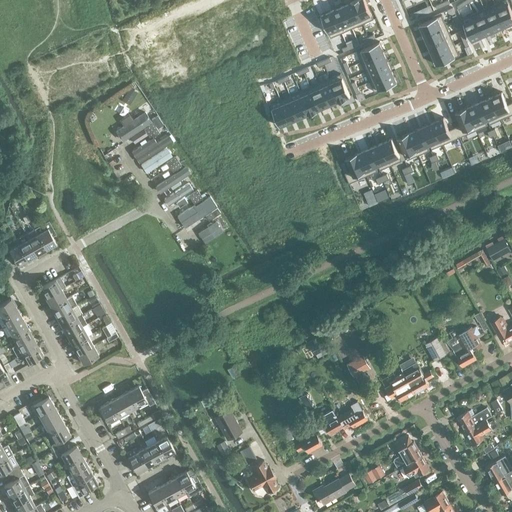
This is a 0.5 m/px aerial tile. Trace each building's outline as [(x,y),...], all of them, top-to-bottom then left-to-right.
[(352,1),(342,5),(352,28),(363,23),(353,0),(352,0),(352,1)] [(352,0),(353,0),(363,23),(374,18),(365,0),(352,0)] [(511,11),(507,0),(502,0),(495,3),(505,26),(511,22),(511,11)] [(495,3),(484,8),(494,31),(505,26),(495,3)] [(342,5),(332,10),(342,32),(352,28),(342,5)] [(484,8),(473,13),(483,35),(494,31),(484,8)] [(332,10),(321,14),(331,37),(342,32),(332,10)] [(473,13),(461,18),(471,40),(483,35),(473,13)] [(442,14),(419,24),(424,34),(446,24),(442,14)] [(446,24),(424,34),(428,44),(451,34),(446,24)] [(451,34),(428,44),(432,54),(455,44),(451,34)] [(356,37),(346,41),(346,43),(347,45),(349,49),(354,47),(359,45),(356,37)] [(379,41),(357,51),(361,61),(384,51),(379,41)] [(455,44),(432,54),(437,64),(459,55),(455,44)] [(384,51),(361,61),(366,71),(388,61),(384,51)] [(388,61),(366,71),(370,81),(393,71),(388,61)] [(393,71),(370,81),(374,91),(397,82),(393,71)] [(340,73),(330,77),(340,100),(347,98),(346,97),(350,96),(340,73)] [(330,77),(320,82),(330,104),(339,100),(339,101),(340,100),(330,77)] [(320,82),(310,86),(320,109),(330,104),(320,82)] [(310,86),(300,90),(310,113),(317,110),(320,109),(310,86)] [(357,86),(354,88),(356,94),(359,100),(359,101),(366,98),(362,90),(360,91),(357,86)] [(122,99),(130,104),(137,91),(130,87),(122,99)] [(300,90),(290,94),(300,117),(309,113),(310,114),(310,113),(300,90)] [(502,91),(491,96),(501,119),(511,113),(511,101),(507,103),(502,91)] [(290,94),(280,99),(290,121),(300,117),(290,94)] [(491,96),(480,101),(490,123),(501,119),(491,96)] [(280,99),(270,103),(280,126),(290,121),(280,99)] [(467,106),(466,106),(476,129),(487,124),(478,102),(467,106)] [(149,117),(142,105),(114,124),(121,134),(149,117)] [(461,124),(455,126),(459,137),(476,129),(466,106),(455,111),(461,124)] [(444,116),(433,121),(443,144),(459,137),(455,126),(449,129),(444,116)] [(433,121),(422,126),(432,149),(443,144),(433,121)] [(144,128),(148,134),(157,128),(156,127),(153,122),(144,128)] [(409,131),(408,131),(418,154),(429,150),(420,127),(409,131)] [(157,128),(148,134),(151,139),(160,133),(157,128)] [(408,131),(397,136),(407,159),(418,154),(408,131)] [(168,147),(172,144),(164,132),(133,153),(141,164),(168,147)] [(392,137),(381,142),(391,165),(402,160),(392,137)] [(381,142),(370,147),(380,169),(391,165),(381,142)] [(174,156),(168,147),(141,164),(148,173),(174,156)] [(357,152),(367,175),(378,170),(368,148),(357,152)] [(351,170),(345,172),(349,183),(367,175),(357,152),(346,157),(351,170)] [(170,167),(179,161),(175,156),(166,162),(170,167)] [(182,166),(179,161),(170,167),(173,172),(182,166)] [(197,175),(192,168),(181,175),(177,171),(156,185),(163,198),(187,181),(197,175)] [(169,207),(193,190),(187,181),(163,198),(169,207)] [(22,205),(36,197),(31,189),(17,197),(22,205)] [(188,195),(192,200),(201,194),(197,189),(188,195)] [(201,194),(192,200),(195,206),(204,200),(201,194)] [(204,207),(199,211),(195,207),(177,218),(184,229),(208,213),(204,207)] [(30,220),(35,217),(30,210),(26,212),(27,214),(30,220)] [(215,216),(212,211),(205,215),(209,220),(215,216)] [(48,221),(35,228),(47,248),(56,243),(52,236),(55,234),(56,234),(49,220),(48,221)] [(207,245),(225,232),(217,221),(199,233),(207,245)] [(35,228),(25,233),(28,238),(37,254),(47,248),(35,228)] [(25,233),(16,238),(19,244),(27,259),(37,254),(28,238),(25,233)] [(487,248),(493,258),(510,248),(504,238),(487,248)] [(12,253),(6,256),(12,268),(27,259),(19,244),(9,249),(12,253)] [(481,254),(486,263),(490,260),(483,246),(456,261),(459,267),(481,254)] [(6,256),(1,260),(7,271),(12,268),(6,256)] [(504,265),(497,268),(501,275),(507,271),(504,265)] [(60,276),(56,278),(40,287),(46,297),(61,288),(65,285),(60,276)] [(61,288),(46,297),(51,306),(66,297),(61,288)] [(51,306),(56,315),(77,304),(72,294),(66,297),(51,306)] [(94,294),(87,298),(90,303),(97,299),(97,298),(95,294),(94,294)] [(11,297),(0,302),(0,315),(1,315),(16,307),(11,297)] [(100,303),(92,308),(98,317),(105,312),(100,303)] [(62,325),(81,314),(82,313),(77,304),(56,315),(62,325)] [(491,321),(501,339),(505,336),(508,340),(511,337),(511,306),(508,309),(511,315),(511,324),(508,326),(503,317),(501,318),(500,316),(491,321)] [(16,307),(1,315),(6,325),(22,316),(16,307)] [(479,312),(474,315),(478,321),(479,320),(484,330),(488,327),(479,312)] [(67,334),(82,325),(87,323),(81,314),(62,325),(67,334)] [(106,315),(102,317),(107,324),(111,322),(106,315)] [(6,325),(12,334),(27,325),(22,316),(6,325)] [(12,334),(17,344),(32,335),(27,325),(12,334)] [(82,325),(67,334),(72,344),(88,335),(82,325)] [(111,335),(106,325),(102,327),(107,337),(111,335)] [(481,345),(482,345),(475,334),(479,332),(476,326),(472,328),(471,326),(458,333),(459,334),(457,335),(455,336),(453,337),(447,341),(454,349),(453,349),(462,365),(476,357),(472,350),(476,348),(474,345),(479,342),(481,345)] [(116,332),(111,335),(107,337),(106,337),(108,341),(118,336),(116,332)] [(32,335),(17,344),(12,347),(17,356),(22,353),(38,344),(32,335)] [(88,335),(72,344),(78,353),(93,344),(88,335)] [(446,354),(437,337),(426,343),(435,360),(446,354)] [(444,337),(440,338),(445,352),(449,350),(444,337)] [(316,354),(328,348),(323,339),(311,346),(316,354)] [(357,340),(349,346),(351,351),(360,345),(357,340)] [(38,344),(22,353),(28,363),(43,354),(38,344)] [(93,344),(78,353),(83,363),(99,354),(93,344)] [(369,364),(364,354),(350,362),(355,372),(369,364)] [(9,361),(8,362),(4,364),(9,374),(14,371),(9,361)] [(402,367),(402,368),(404,372),(406,375),(415,392),(429,384),(427,379),(434,375),(431,370),(423,374),(417,362),(403,370),(402,367)] [(230,366),(227,369),(232,377),(236,375),(230,366)] [(387,394),(385,395),(388,400),(392,398),(392,399),(399,395),(401,400),(415,392),(406,375),(404,372),(404,373),(396,377),(397,379),(393,381),(394,382),(386,387),(389,393),(387,394)] [(138,384),(129,390),(137,405),(147,400),(149,404),(155,401),(147,387),(141,390),(138,384)] [(511,384),(503,389),(511,404),(511,405),(511,411),(511,410),(511,384)] [(129,390),(119,395),(128,410),(137,405),(129,390)] [(306,392),(299,396),(307,410),(314,406),(306,392)] [(49,395),(42,399),(30,405),(36,415),(39,414),(54,405),(49,395)] [(119,395),(110,400),(118,416),(128,410),(119,395)] [(208,396),(201,400),(204,406),(214,401),(210,395),(208,396)] [(497,412),(503,409),(497,398),(491,401),(497,412)] [(110,400),(100,406),(109,421),(118,416),(110,400)] [(346,413),(339,417),(344,426),(345,428),(352,424),(354,426),(368,418),(358,401),(351,405),(353,409),(346,413)] [(54,405),(39,414),(44,423),(59,414),(54,405)] [(158,407),(151,411),(153,416),(161,413),(158,407)] [(457,416),(465,430),(492,415),(487,407),(472,416),(468,410),(457,416)] [(229,408),(214,416),(227,439),(242,431),(229,408)] [(344,426),(339,417),(338,417),(333,409),(322,415),(326,424),(325,425),(330,433),(344,426)] [(507,416),(503,409),(497,412),(496,413),(500,420),(507,416)] [(13,415),(19,425),(25,422),(20,412),(13,415)] [(59,414),(44,423),(49,432),(65,424),(59,414)] [(144,418),(137,423),(139,426),(146,422),(144,418)] [(287,439),(294,435),(285,418),(279,421),(287,439)] [(487,418),(465,430),(474,444),(484,438),(482,435),(496,427),(497,424),(495,420),(492,420),(488,421),(487,418)] [(31,430),(27,424),(21,428),(24,434),(31,430)] [(65,424),(49,432),(55,442),(50,445),(53,450),(64,444),(61,439),(70,434),(65,424)] [(151,430),(147,424),(142,427),(145,433),(151,430)] [(125,427),(115,433),(118,438),(128,433),(125,427)] [(30,432),(24,435),(27,440),(33,437),(30,432)] [(310,436),(295,444),(299,451),(306,447),(308,452),(323,444),(317,433),(311,437),(310,436)] [(157,440),(165,455),(175,450),(166,434),(157,440)] [(422,455),(414,440),(412,441),(408,435),(395,442),(399,449),(401,452),(400,454),(394,458),(394,460),(397,466),(400,467),(402,465),(422,455)] [(23,436),(22,436),(17,439),(21,446),(26,443),(26,442),(23,436)] [(165,455),(157,440),(147,445),(156,461),(165,455)] [(224,440),(216,444),(222,455),(230,451),(224,440)] [(486,452),(495,447),(491,441),(487,444),(488,445),(483,448),(486,452)] [(0,460),(8,456),(13,453),(7,444),(2,446),(0,447),(0,460)] [(66,462),(82,454),(76,444),(67,449),(64,444),(53,450),(56,456),(61,453),(66,462)] [(240,449),(248,462),(256,458),(248,444),(240,449)] [(146,466),(156,461),(147,445),(138,451),(146,466)] [(146,466),(138,451),(136,447),(126,453),(137,472),(146,466)] [(28,464),(37,459),(34,453),(25,458),(28,464)] [(66,462),(72,472),(87,463),(82,454),(66,462)] [(422,455),(402,465),(409,477),(416,473),(417,476),(424,472),(426,474),(430,472),(429,469),(430,469),(422,455)] [(8,456),(0,460),(0,473),(7,469),(10,475),(21,468),(18,463),(13,466),(8,456)] [(267,467),(263,459),(252,466),(256,473),(246,478),(253,490),(263,485),(267,492),(278,486),(274,478),(276,477),(269,466),(267,467)] [(486,466),(494,480),(511,469),(511,463),(510,460),(504,463),(505,465),(501,467),(497,459),(486,466)] [(72,484),(77,481),(92,473),(87,463),(72,472),(66,475),(72,484)] [(37,476),(44,472),(39,464),(33,467),(37,476)] [(370,482),(385,474),(379,464),(364,473),(370,482)] [(13,480),(4,485),(9,495),(24,486),(29,484),(29,483),(24,474),(21,468),(10,475),(13,480)] [(194,472),(189,475),(186,469),(176,475),(188,496),(203,487),(194,472)] [(324,475),(327,481),(338,474),(335,469),(324,475)] [(511,486),(509,482),(511,479),(511,469),(494,480),(502,494),(511,488),(511,486)] [(92,473),(77,481),(72,484),(78,497),(86,492),(85,490),(98,482),(92,473)] [(313,490),(318,499),(320,498),(321,499),(324,504),(346,491),(346,490),(355,484),(349,473),(339,478),(339,477),(324,486),(323,484),(313,490)] [(167,480),(176,496),(185,490),(176,475),(167,480)] [(419,478),(405,486),(409,494),(424,486),(419,478)] [(158,486),(166,501),(176,496),(167,480),(158,486)] [(24,486),(9,495),(14,504),(30,496),(34,493),(29,484),(24,486)] [(156,507),(166,501),(158,486),(148,491),(156,507)] [(409,494),(405,486),(386,497),(386,498),(378,503),(382,510),(409,494)] [(424,511),(437,511),(451,504),(443,490),(437,494),(437,493),(436,492),(435,492),(434,492),(434,493),(433,493),(433,494),(432,494),(432,495),(432,496),(425,501),(429,508),(424,511)] [(414,492),(397,502),(402,511),(410,511),(415,509),(412,503),(419,499),(414,492)] [(30,496),(14,504),(18,511),(22,511),(35,505),(30,496)] [(35,505),(22,511),(45,511),(40,502),(35,505)]
